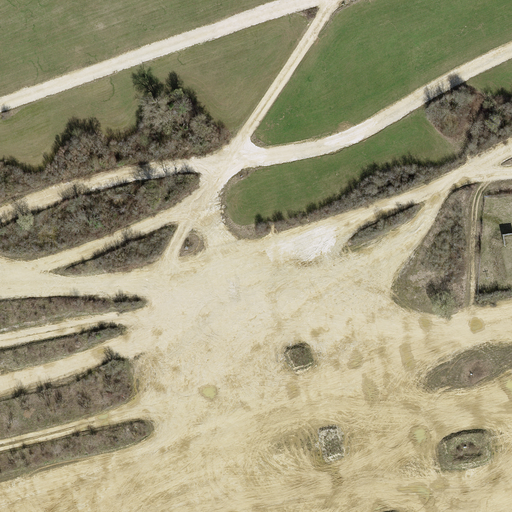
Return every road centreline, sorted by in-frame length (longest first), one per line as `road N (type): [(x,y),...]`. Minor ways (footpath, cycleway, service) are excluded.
road 1 (track): [(511,148),(408,198),(269,248),(135,281),(0,290)]
road 2 (track): [(0,443),(146,410),(289,392),(511,325)]
road 3 (track): [(511,50),(366,131),(296,153),(226,159),(332,0)]
road 4 (track): [(440,184),(420,226),(324,291),(0,380)]
road 5 (track): [(511,487),(423,495),(211,491),(96,511)]
road 6 (track): [(511,405),(461,416),(369,458),(211,491),(153,511)]
road 7 (track): [(0,106),(315,0)]
road 8 (track): [(511,325),(202,328)]
road 9 (track): [(269,248),(153,309),(0,337)]
road 10 (track): [(226,159),(89,182),(0,215)]
road 11 (track): [(200,204),(15,275)]
road 12 (track): [(289,392),(461,416)]
road 13 (track): [(226,159),(162,274)]
